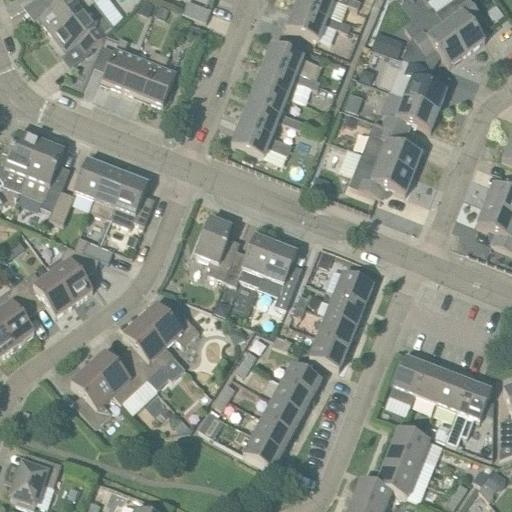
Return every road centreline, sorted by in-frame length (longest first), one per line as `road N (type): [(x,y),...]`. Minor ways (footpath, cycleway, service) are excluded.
road 1 (residential): [(0,418),(19,379),(141,286),(188,168)]
road 2 (residential): [(304,511),(323,495),(422,263)]
road 3 (residential): [(422,263),(188,168)]
road 4 (residential): [(422,263),(489,109),(511,91)]
road 5 (residential): [(188,168),(17,93)]
road 6 (residential): [(188,168),(249,0)]
